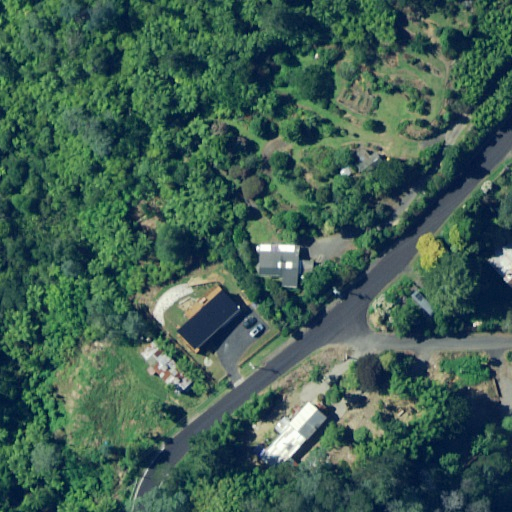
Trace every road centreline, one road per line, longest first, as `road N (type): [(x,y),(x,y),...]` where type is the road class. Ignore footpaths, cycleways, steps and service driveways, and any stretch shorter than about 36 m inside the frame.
road 1 (residential): [(126,511),(139,479),(180,433),(330,326)]
road 2 (residential): [(330,326),(407,256),(511,135)]
road 3 (residential): [(330,326),(511,343)]
